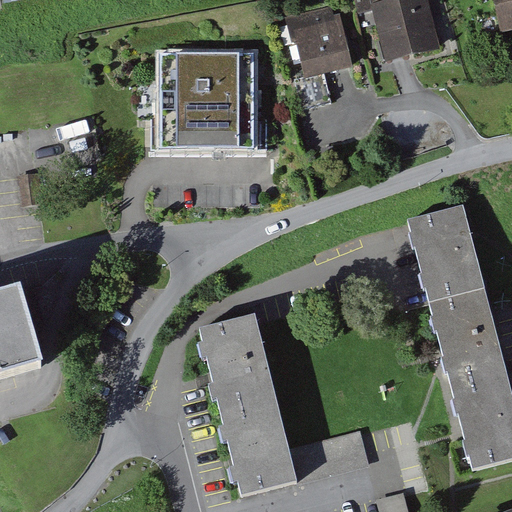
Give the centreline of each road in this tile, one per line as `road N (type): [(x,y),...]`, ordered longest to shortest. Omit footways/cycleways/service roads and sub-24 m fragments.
road 1 (residential): [(511,155),(199,252),(138,351),(125,417)]
road 2 (residential): [(125,417),(97,479),(52,511)]
